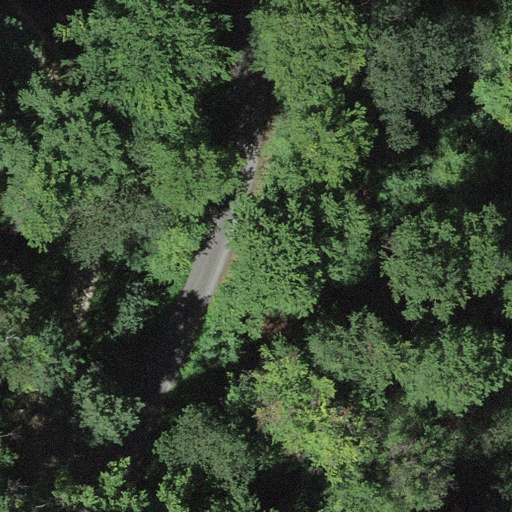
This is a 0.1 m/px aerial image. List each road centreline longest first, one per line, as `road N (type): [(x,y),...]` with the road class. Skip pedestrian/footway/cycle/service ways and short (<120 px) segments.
road 1 (track): [(0,7),(43,51),(96,148),(93,252),(48,388),(53,464),(91,503)]
road 2 (track): [(86,511),(205,263),(243,102),(244,0)]
